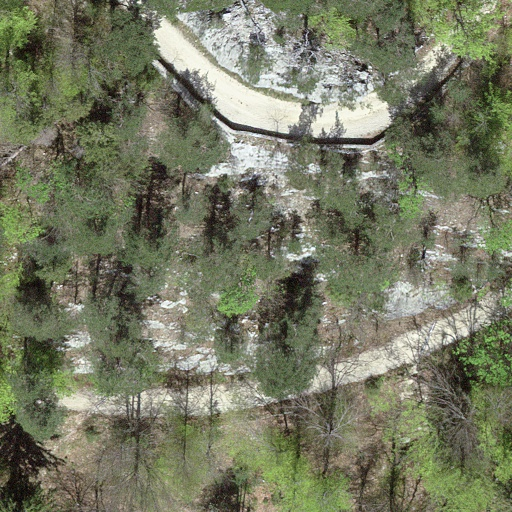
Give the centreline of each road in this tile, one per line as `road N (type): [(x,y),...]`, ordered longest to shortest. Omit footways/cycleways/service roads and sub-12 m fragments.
road 1 (track): [(0,387),(179,400),(367,357),(496,308),(511,294)]
road 2 (track): [(484,0),(380,109),(291,117),(217,86),(143,0)]
